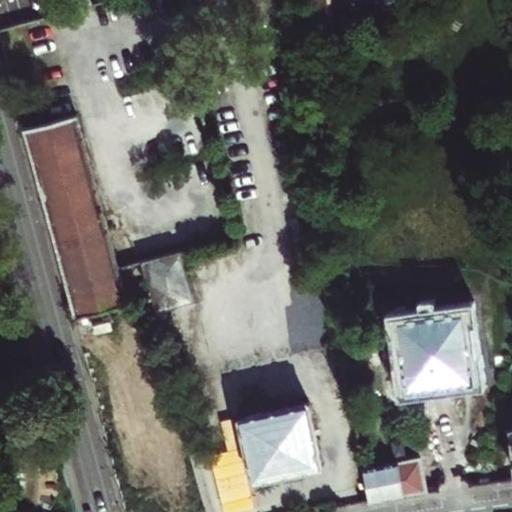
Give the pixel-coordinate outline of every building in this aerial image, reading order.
[(306,0),(310,24),(328,21),(325,0),(306,0)] [(406,32),(402,5),(376,9),(380,36),(406,32)] [(310,24),(314,46),(332,43),(328,21),(310,24)] [(75,116),(22,130),(24,138),(72,319),(100,311),(150,298),(141,264),(116,270),(75,116)] [(190,302),(177,254),(141,264),(150,298),(154,312),(190,302)] [(399,315),(396,317),(404,387),(407,388),(440,384),(472,381),(474,378),(466,309),(465,308),(399,315)] [(129,356),(94,366),(109,422),(144,412),(129,356)] [(241,416),(239,418),(252,480),(255,482),(288,475),(319,468),(322,464),(309,404),(306,403),(241,416)] [(420,457),(363,469),(370,501),(403,496),(427,492),(420,457)]
